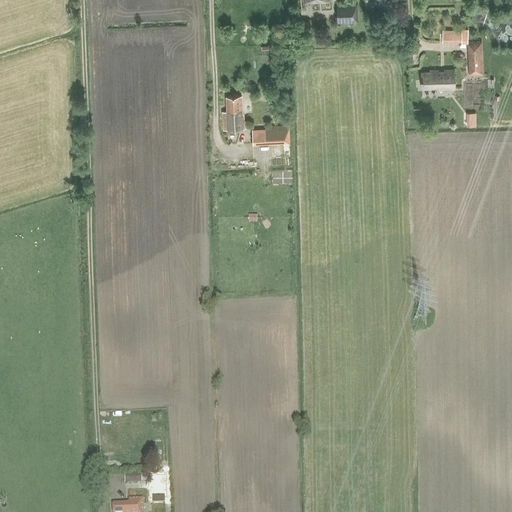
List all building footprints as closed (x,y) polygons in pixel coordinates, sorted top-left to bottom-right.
[(337,4),(337,23),(357,22),(357,4),(337,4)] [(313,31),(312,20),(298,21),(298,32),(313,31)] [(482,72),(480,40),(465,41),(467,73),(482,72)] [(455,89),(454,70),(444,70),(444,72),(438,72),(438,70),(430,71),(430,72),(421,73),(421,88),(433,88),(433,90),(446,89),(446,87),(449,87),(449,89),(455,89)] [(223,130),(244,128),(243,114),(241,95),(226,96),(227,111),(222,111),(223,130)] [(269,143),(269,146),(279,146),(280,146),(280,148),(274,148),(275,161),(276,161),(282,161),(282,159),(290,158),(289,129),(253,130),(253,143),(256,143),(269,143)] [(164,472),(150,473),(151,497),(165,496),(164,472)] [(124,473),(124,483),(134,483),(138,483),(141,483),(141,481),(141,474),(141,473),(124,473)] [(129,503),(125,504),(113,504),(113,511),(143,511),(142,498),(129,499),(129,503)]
